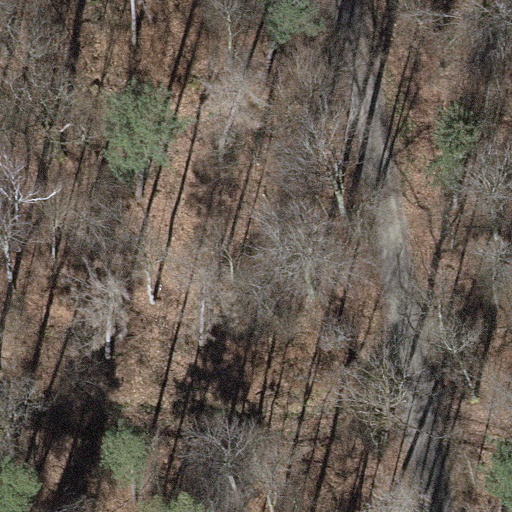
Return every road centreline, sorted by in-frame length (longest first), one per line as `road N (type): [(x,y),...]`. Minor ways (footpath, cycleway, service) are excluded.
road 1 (track): [(0,386),(82,412),(287,427),(420,414),(511,446)]
road 2 (track): [(436,511),(352,0)]
